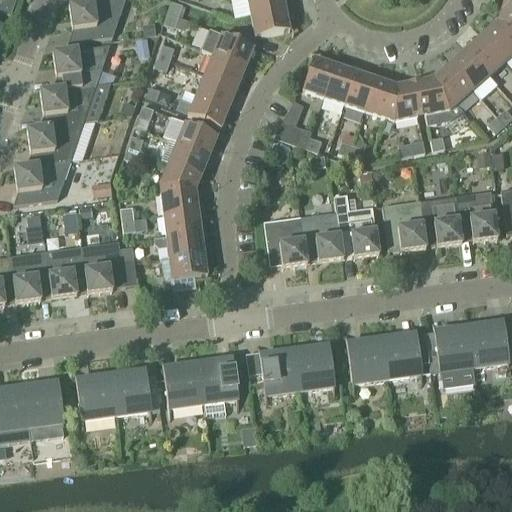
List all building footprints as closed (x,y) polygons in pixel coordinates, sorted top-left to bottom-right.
[(67,10),(67,11),(123,3),(124,0),(82,0),(79,9),(67,10)] [(281,0),(244,0),(248,21),(284,12),(281,0)] [(502,8),(511,11),(511,0),(504,0),(503,4),(502,8)] [(123,3),(67,11),(70,35),(66,48),(110,42),(123,3)] [(169,6),(165,18),(176,22),(180,10),(169,6)] [(511,11),(502,8),(500,12),(495,26),(511,44),(511,11)] [(284,12),(248,21),(253,43),(288,34),(284,12)] [(176,22),(165,18),(161,29),(173,33),(176,22)] [(511,44),(495,26),(479,40),(503,67),(511,59),(511,44)] [(141,29),(143,42),(154,40),(152,28),(141,29)] [(211,59),(210,60),(244,73),(252,52),(208,34),(200,55),(211,59)] [(479,40),(463,54),(487,81),(503,67),(479,40)] [(137,62),(147,61),(145,43),(134,45),(137,62)] [(37,97),(94,90),(108,50),(50,58),(54,83),(50,95),(37,97)] [(160,50),(156,62),(168,65),(172,54),(160,50)] [(463,54),(447,68),(470,96),(471,95),(480,104),(495,91),(487,81),(463,54)] [(210,60),(202,79),(235,93),(244,73),(210,60)] [(168,65),(156,62),(153,73),(164,77),(168,65)] [(300,97),(321,104),(333,69),(312,62),(300,97)] [(447,68),(431,83),(454,110),(470,96),(447,68)] [(333,69),(321,104),(342,110),(353,76),(333,69)] [(353,76),(342,110),(362,117),(374,83),(353,76)] [(202,79),(194,100),(227,113),(235,93),(202,79)] [(374,83),(362,117),(383,124),(394,90),(374,83)] [(416,86),(413,87),(419,121),(425,120),(427,131),(446,127),(454,122),(448,115),(454,110),(431,83),(416,86)] [(383,124),(392,127),(419,121),(413,87),(394,90),(383,124)] [(24,135),(25,136),(81,128),(94,90),(37,97),(41,121),(42,121),(37,133),(24,135)] [(158,96),(147,92),(143,103),(154,107),(158,96)] [(174,115),(185,120),(219,134),(227,113),(194,100),(190,108),(179,104),(174,115)] [(117,123),(130,122),(133,112),(122,108),(117,123)] [(151,115),(140,111),(136,122),(148,126),(151,115)] [(503,114),(494,122),(502,131),(511,123),(503,114)] [(502,131),(494,122),(485,130),(493,139),(502,131)] [(182,127),(174,148),(207,162),(216,141),(182,127)] [(273,144),(293,150),(304,154),(308,143),(310,137),(281,127),(273,144)] [(12,173),(12,174),(68,166),(81,128),(25,136),(28,160),(24,172),(12,173)] [(130,141),(126,153),(137,157),(141,145),(130,141)] [(443,154),(440,142),(428,145),(431,156),(443,154)] [(308,143),(304,154),(316,158),(320,147),(308,143)] [(166,167),(166,168),(199,182),(207,162),(174,148),(167,146),(160,165),(166,167)] [(272,146),(269,155),(289,162),(287,151),(272,146)] [(421,146),(408,148),(397,151),(399,162),(423,158),(421,146)] [(335,159),(347,163),(351,151),(339,147),(335,159)] [(351,151),(347,163),(359,166),(362,155),(351,151)] [(137,157),(126,153),(122,164),(134,168),(137,157)] [(476,158),(478,173),(491,172),(489,156),(476,158)] [(503,173),(501,158),(491,159),(492,175),(503,173)] [(15,198),(11,211),(55,205),(68,166),(12,174),(15,198)] [(157,190),(158,200),(194,195),(199,182),(166,168),(157,190)] [(370,177),(372,187),(378,186),(383,181),(380,176),(376,175),(370,175),(370,177)] [(372,190),(372,187),(370,177),(358,178),(359,192),(372,190)] [(97,207),(111,206),(109,188),(91,190),(93,203),(97,202),(97,207)] [(511,194),(499,196),(505,241),(511,239),(511,194)] [(194,195),(158,200),(161,221),(197,216),(194,195)] [(489,197),(452,202),(459,250),(459,249),(459,247),(470,245),(471,248),(495,245),(489,197)] [(335,218),(334,218),(340,266),(341,265),(340,263),(352,261),(352,264),(377,261),(370,213),(347,217),(345,201),(333,202),(335,218)] [(452,202),(417,207),(423,254),(423,252),(434,250),(435,253),(459,250),(452,202)] [(423,254),(417,207),(380,212),(386,257),(398,255),(399,258),(423,254)] [(89,212),(77,214),(78,223),(90,222),(89,212)] [(118,214),(120,226),(132,225),(130,213),(118,214)] [(197,216),(161,221),(164,242),(200,237),(197,216)] [(334,218),(298,223),(304,270),(305,270),(304,268),(316,266),(316,269),(340,266),(334,218)] [(24,222),(26,232),(39,230),(38,220),(24,222)] [(304,270),(298,223),(261,228),(267,272),(280,271),(280,274),(304,270)] [(132,225),(120,226),(121,238),(134,237),(132,225)] [(200,237),(164,242),(164,243),(153,244),(153,250),(158,254),(165,253),(167,264),(202,259),(200,237)] [(116,248),(80,253),(86,300),(110,297),(110,294),(122,292),(119,267),(117,255),(116,248)] [(80,253),(44,257),(50,305),(74,301),(74,299),(85,297),(85,300),(86,300),(80,253)] [(117,255),(119,267),(132,266),(130,253),(117,255)] [(44,257),(8,262),(14,309),(38,306),(38,303),(49,302),(50,305),(44,257)] [(202,259),(167,264),(160,265),(162,282),(167,286),(205,281),(202,259)] [(14,309),(8,262),(0,263),(0,311),(2,311),(2,308),(13,307),(14,309)] [(132,266),(119,267),(122,292),(135,290),(132,266)] [(478,326),(466,328),(472,373),(506,369),(505,357),(511,356),(511,352),(509,328),(501,329),(500,326),(479,330),(478,326)] [(472,373),(466,328),(453,330),(453,333),(432,336),(437,378),(472,373)] [(391,338),(378,340),(385,385),(419,380),(419,379),(428,378),(426,363),(425,356),(423,339),(423,338),(423,337),(413,338),(391,341),(391,338)] [(425,356),(434,355),(432,337),(423,338),(423,339),(425,356)] [(385,385),(378,340),(366,341),(366,345),(344,348),(350,390),(385,385)] [(304,350),(291,351),(297,397),(332,392),(326,350),(304,353),(304,350)] [(297,397),(291,351),(279,353),(279,356),(257,359),(263,402),(297,397)] [(428,379),(437,378),(435,362),(426,363),(428,378),(428,379)] [(208,363),(195,364),(201,410),(236,405),(230,363),(208,366),(208,363)] [(201,410),(195,364),(182,366),(183,370),(161,373),(167,415),(201,410)] [(120,374),(108,376),(114,422),(148,417),(143,375),(121,378),(120,374)] [(114,422),(108,376),(95,378),(96,381),(74,384),(79,426),(114,422)] [(33,386),(21,388),(27,433),(61,429),(56,387),(34,390),(33,386)] [(0,437),(27,433),(21,388),(8,390),(8,393),(0,394),(0,437)] [(446,413),(436,414),(437,423),(441,423),(447,422),(446,413)]
